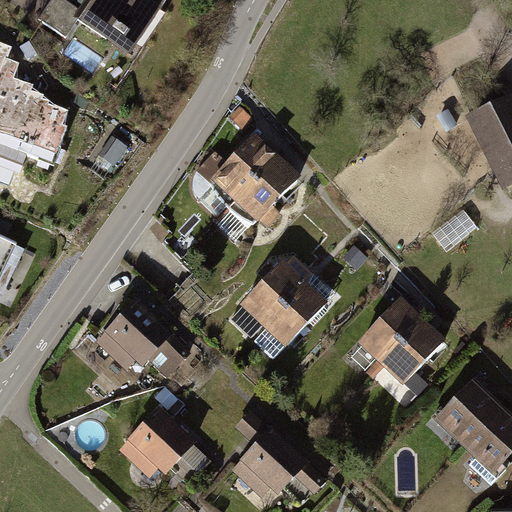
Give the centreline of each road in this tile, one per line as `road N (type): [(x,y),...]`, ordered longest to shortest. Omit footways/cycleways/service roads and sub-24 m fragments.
road 1 (tertiary): [(256,0),(203,106),(0,391)]
road 2 (residential): [(0,396),(115,511)]
